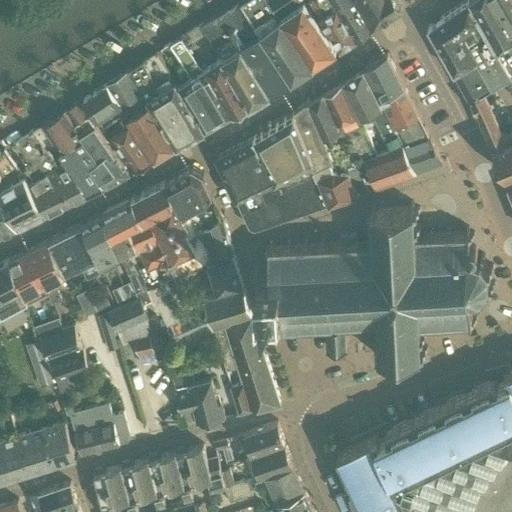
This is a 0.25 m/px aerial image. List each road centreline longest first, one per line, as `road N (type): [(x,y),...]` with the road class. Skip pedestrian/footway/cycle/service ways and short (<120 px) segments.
road 1 (residential): [(0,247),(203,146),(406,21)]
road 2 (residential): [(215,0),(0,130)]
road 3 (residential): [(78,462),(283,412),(311,417)]
road 4 (residential): [(311,417),(511,335)]
road 5 (residential): [(406,21),(483,152)]
